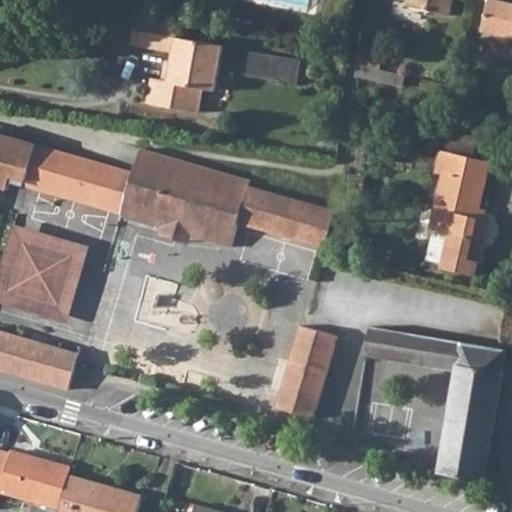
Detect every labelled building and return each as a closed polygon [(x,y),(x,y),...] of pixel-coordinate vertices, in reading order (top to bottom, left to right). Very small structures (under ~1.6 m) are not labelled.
[(408,0),(407,6),(451,15),(454,0),(408,0)] [(511,3),(496,0),(489,0),(482,32),(511,38),(511,3)] [(217,92),(224,46),(179,38),(182,23),(137,16),(132,45),(176,53),(174,62),(171,82),(165,80),(158,80),(154,105),(200,113),(204,90),(217,92)] [(378,55),(358,51),(357,64),(375,68),(378,55)] [(302,61),(249,52),(246,74),(298,83),(302,61)] [(168,61),(165,80),(171,82),(174,62),(168,61)] [(356,74),(403,85),(405,75),(375,68),(357,64),(356,74)] [(153,79),(149,105),(154,105),(158,80),(153,79)] [(240,223),(327,248),(337,211),(250,186),(252,181),(158,153),(156,160),(140,155),(135,172),(39,145),(0,133),(0,187),(8,190),(13,175),(124,208),(122,215),(164,227),(169,228),(170,222),(190,228),(188,234),(193,235),(233,247),(240,223)] [(477,141),(446,134),(442,150),(473,157),(477,141)] [(156,160),(158,153),(142,149),(140,155),(156,160)] [(474,275),(487,220),(483,219),(477,218),(479,208),(489,167),(472,163),(473,157),(442,150),(437,172),(444,174),(431,229),(450,234),(442,268),(459,272),(474,275)] [(490,161),(473,157),(472,163),(489,167),(490,161)] [(485,209),(479,208),(477,218),(483,219),(485,209)] [(169,228),(164,227),(162,235),(191,243),(193,235),(188,234),(190,228),(170,222),(169,228)] [(91,246),(14,224),(0,273),(0,302),(69,323),(91,246)] [(338,336),(301,325),(277,408),(315,419),(338,336)] [(384,354),(389,329),(372,326),(367,351),(384,354)] [(366,354),(458,370),(463,342),(389,329),(384,354),(367,351),(366,354)] [(0,331),(0,369),(70,389),(77,364),(80,354),(0,331)] [(463,342),(458,370),(441,471),(441,473),(485,480),(506,349),(463,342)] [(0,498),(2,491),(60,508),(70,475),(72,467),(13,450),(12,453),(0,448),(0,498)] [(138,511),(143,496),(70,475),(60,508),(59,511),(138,511)] [(226,511),(197,503),(194,511),(226,511)]
